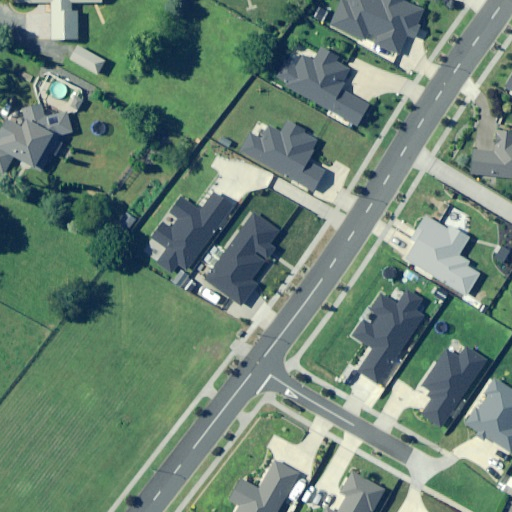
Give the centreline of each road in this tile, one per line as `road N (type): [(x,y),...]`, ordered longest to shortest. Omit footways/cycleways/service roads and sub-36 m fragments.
road 1 (residential): [(509,0),(257,366)]
road 2 (residential): [(421,464),(257,366)]
road 3 (residential): [(257,366),(145,511)]
